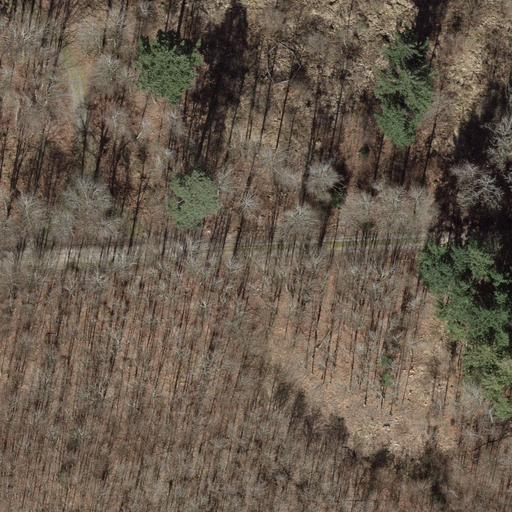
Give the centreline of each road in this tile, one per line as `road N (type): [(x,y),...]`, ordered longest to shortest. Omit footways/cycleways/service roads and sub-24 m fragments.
road 1 (track): [(0,256),(511,238)]
road 2 (track): [(28,256),(88,179),(71,43),(15,0)]
